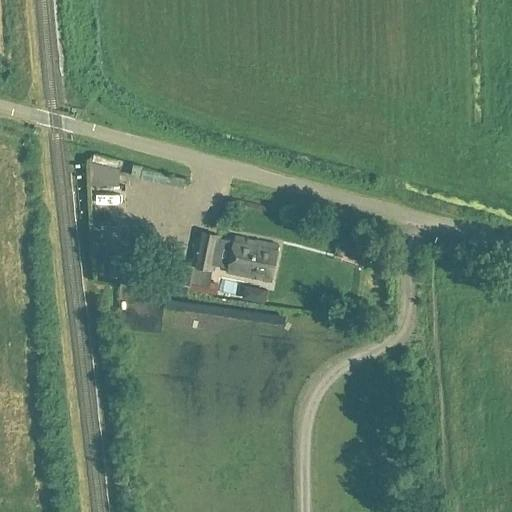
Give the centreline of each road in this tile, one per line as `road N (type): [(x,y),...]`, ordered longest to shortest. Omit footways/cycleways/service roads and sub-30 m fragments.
road 1 (unclassified): [(511,244),(0,103)]
road 2 (track): [(410,216),(412,334),(336,366),(314,393),(304,414),(306,511)]
